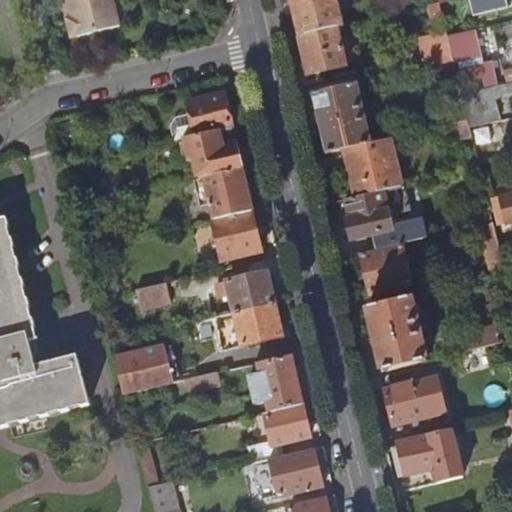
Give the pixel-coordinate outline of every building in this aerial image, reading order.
[(63,0),(68,22),(74,20),(69,0),(63,0)] [(69,0),(74,20),(68,22),(73,41),(121,30),(113,0),(69,0)] [(347,28),(340,0),(291,0),(301,40),(339,30),(347,28)] [(441,69),(456,65),(450,40),(441,6),(429,9),(436,38),(420,41),(428,71),(441,69)] [(339,30),(301,40),(310,78),(349,69),(339,30)] [(456,65),(457,68),(485,62),(477,33),(450,40),(456,65)] [(490,92),(500,89),(494,64),(483,67),(483,68),(487,80),(490,92)] [(457,70),(457,68),(456,65),(441,69),(442,73),(457,70)] [(467,85),(487,80),(483,68),(464,73),(467,85)] [(511,86),(500,89),(490,92),(464,98),(471,123),(472,131),(500,124),(495,101),(511,97),(511,86)] [(348,151),(372,146),(358,88),(315,98),(328,156),(348,151)] [(222,133),(236,129),(227,95),(191,103),(194,115),(189,116),(192,129),(197,128),(200,138),(222,133)] [(475,140),(472,131),(471,123),(457,126),(460,143),(475,140)] [(208,178),(245,168),(239,148),(232,149),(230,143),(225,144),(222,133),(200,138),(188,141),(193,161),(197,160),(202,179),(208,178)] [(393,141),(372,146),(348,151),(359,200),(386,194),(405,190),(393,141)] [(480,172),(482,171),(481,165),(474,167),(475,173),(480,172)] [(245,168),(208,178),(217,217),(235,213),(234,207),(253,202),(245,168)] [(490,212),(492,211),(487,191),(482,171),(480,172),(490,212)] [(395,233),(386,194),(359,200),(346,203),(351,220),(349,221),(354,243),(395,233)] [(511,196),(502,199),(508,227),(511,225),(511,196)] [(503,236),(511,233),(511,225),(508,227),(502,199),(495,200),(503,236)] [(486,228),(496,225),(492,211),(490,212),(483,214),(486,228)] [(255,212),(214,223),(224,263),(265,252),(255,212)] [(0,431),(12,428),(93,407),(81,358),(70,361),(40,369),(34,345),(42,343),(10,222),(0,224),(0,431)] [(509,278),(496,225),(486,228),(480,229),(494,282),(509,278)] [(404,247),(362,256),(371,297),(414,288),(404,247)] [(237,315),(277,305),(269,274),(230,284),(233,296),(237,315)] [(220,298),(233,296),(230,284),(218,287),(220,298)] [(168,285),(139,292),(143,311),(172,304),(168,285)] [(430,364),(415,301),(370,312),(385,375),(430,364)] [(286,339),(277,305),(237,315),(218,319),(226,353),(286,339)] [(454,358),(501,346),(497,329),(449,341),(454,358)] [(173,387),(183,385),(174,349),(164,351),(173,387)] [(127,398),(173,387),(164,351),(117,363),(127,398)] [(272,414),(306,406),(295,357),(261,365),(264,376),(252,379),(259,406),(270,404),(272,414)] [(202,380),(205,392),(222,387),(219,376),(212,378),(202,380)] [(437,377),(416,383),(415,380),(413,381),(413,383),(386,390),(395,429),(408,425),(410,431),(422,428),(420,422),(427,421),(426,420),(447,415),(437,377)] [(196,394),(205,392),(202,380),(193,382),(196,394)] [(314,438),(306,406),(272,414),(267,415),(275,448),(314,438)] [(400,451),(393,452),(400,480),(432,472),(435,486),(465,479),(453,433),(399,446),(400,451)] [(151,490),(162,487),(151,444),(140,446),(151,490)] [(316,449),(254,465),(257,475),(276,471),(283,499),(326,489),(316,449)] [(156,511),(183,511),(176,484),(162,487),(151,490),(156,511)] [(331,511),(329,501),(291,511),(331,511)]
